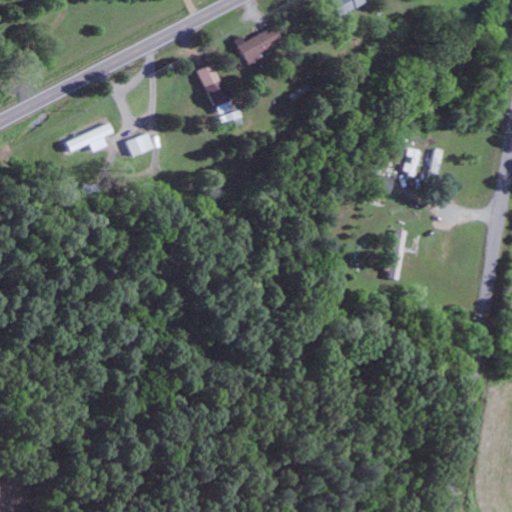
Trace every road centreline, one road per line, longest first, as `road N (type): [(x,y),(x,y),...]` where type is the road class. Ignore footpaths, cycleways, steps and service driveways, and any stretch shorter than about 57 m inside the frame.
road 1 (residential): [(447,511),(511,127)]
road 2 (primary): [(0,121),(238,0)]
